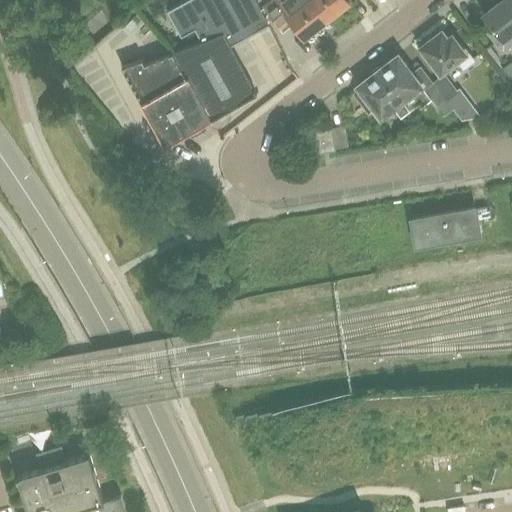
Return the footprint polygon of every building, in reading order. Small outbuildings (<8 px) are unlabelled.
[(223,33),(229,45),(268,24),(254,0),(186,0),(167,11),(181,37),(195,30),(201,41),(223,33)] [(304,36),(326,19),(311,0),(271,0),(264,5),(280,26),(290,18),(304,36)] [(347,0),(311,0),(326,19),(348,1),(347,0)] [(511,2),(510,0),(500,0),(483,13),(496,30),(489,35),(502,51),(511,43),(511,2)] [(115,25),(101,8),(79,27),(93,44),(115,25)] [(441,74),(442,75),(459,63),(463,68),(473,61),(459,43),(458,44),(448,32),(444,35),(441,31),(417,48),(425,58),(428,56),(441,74)] [(223,33),(201,41),(145,63),(142,59),(123,66),(164,145),(169,143),(171,143),(178,139),(179,137),(256,93),(229,45),(223,33)] [(431,98),(397,54),(382,66),(393,81),(388,84),(400,100),(402,99),(407,106),(418,98),(422,105),(431,98)] [(400,100),(388,84),(393,81),(382,66),(380,67),(377,67),(372,71),(371,74),(357,85),(381,116),(393,106),(400,116),(409,109),(407,106),(402,99),(400,100)] [(441,74),(432,80),(446,98),(454,90),(442,75),(441,74)] [(446,98),(432,80),(422,87),(436,105),(446,98)] [(459,89),(446,98),(446,99),(460,118),(477,115),(478,114),(459,89)] [(334,148),(331,128),(311,131),(315,151),(322,150),(328,149),(334,148)] [(482,234),(476,204),(410,216),(415,247),(482,234)] [(125,511),(120,494),(103,499),(89,453),(17,474),(22,490),(21,490),(28,511),(125,511)]
